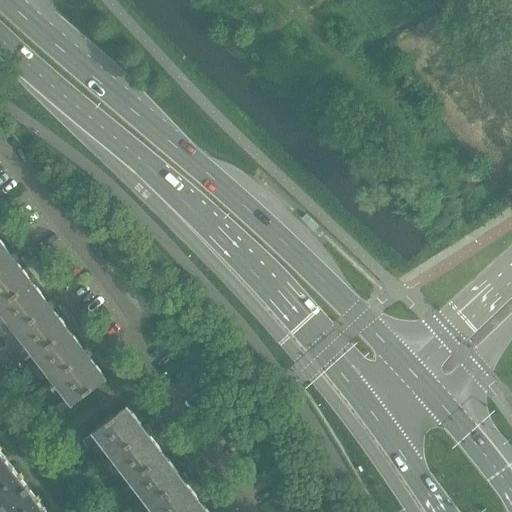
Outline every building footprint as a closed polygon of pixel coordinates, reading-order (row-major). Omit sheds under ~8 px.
[(0,306),(32,282),(14,258),(0,240),(0,306)] [(69,330),(50,306),(32,282),(0,306),(0,309),(35,356),(69,330)] [(35,356),(69,400),(67,397),(56,406),(61,412),(72,404),(73,404),(106,379),(69,330),(35,356)] [(98,439),(97,437),(97,436),(131,481),(165,455),(149,435),(152,432),(150,429),(147,425),(144,428),(127,406),(94,432),(83,441),(88,447),(98,439)] [(0,506),(27,486),(0,450),(0,506)] [(186,482),(189,480),(183,473),(180,475),(165,455),(131,481),(155,511),(189,511),(201,503),(186,482)] [(0,511),(46,511),(27,486),(0,506),(0,511)] [(208,511),(201,503),(189,511),(208,511)]
